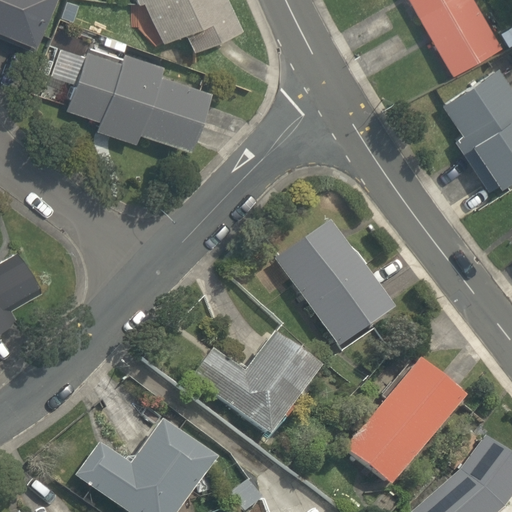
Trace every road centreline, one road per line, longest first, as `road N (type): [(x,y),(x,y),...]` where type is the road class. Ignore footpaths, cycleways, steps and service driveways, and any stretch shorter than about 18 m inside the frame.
road 1 (tertiary): [(330,88),(511,335)]
road 2 (residential): [(155,269),(330,88)]
road 3 (residential): [(0,421),(52,391),(155,269)]
road 4 (residential): [(0,154),(155,269)]
